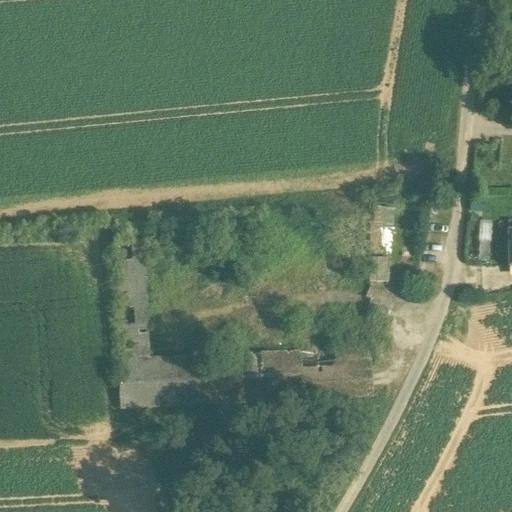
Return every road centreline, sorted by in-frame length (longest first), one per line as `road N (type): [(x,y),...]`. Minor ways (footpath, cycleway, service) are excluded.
road 1 (unclassified): [(487,0),(440,298),(393,421),(340,511)]
road 2 (secondary): [(0,404),(182,0)]
